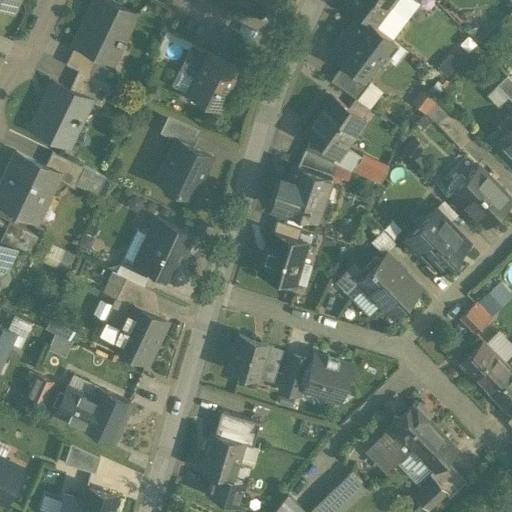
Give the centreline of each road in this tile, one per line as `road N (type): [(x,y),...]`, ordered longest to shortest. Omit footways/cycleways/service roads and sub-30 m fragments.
road 1 (residential): [(293,48),(214,291)]
road 2 (residential): [(214,291),(149,511)]
road 3 (residential): [(214,291),(400,342)]
road 4 (residential): [(400,342),(511,454)]
road 5 (residential): [(511,233),(400,342)]
road 6 (residential): [(58,0),(0,120)]
